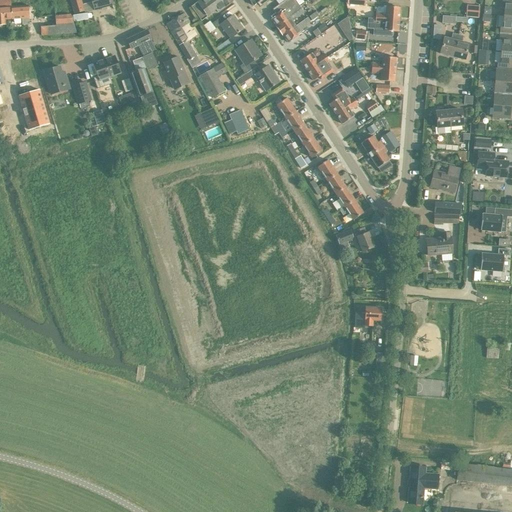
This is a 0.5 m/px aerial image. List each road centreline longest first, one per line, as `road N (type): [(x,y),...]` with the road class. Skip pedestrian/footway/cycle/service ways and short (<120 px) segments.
road 1 (residential): [(382,213),(238,0)]
road 2 (residential): [(382,213),(404,177),(418,0)]
road 3 (residential): [(0,44),(104,38),(189,0)]
road 4 (residential): [(393,399),(402,290),(382,213)]
road 5 (unclassified): [(0,456),(139,511)]
